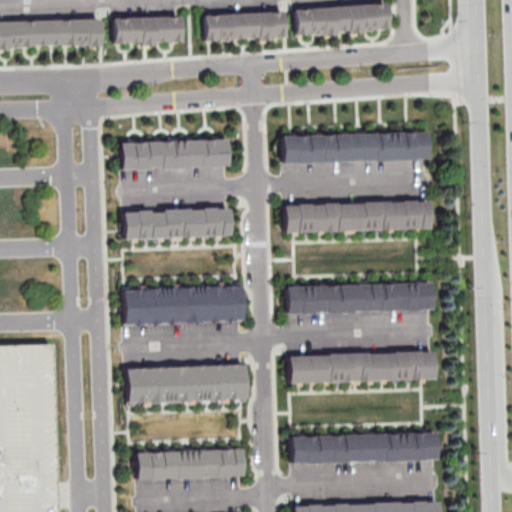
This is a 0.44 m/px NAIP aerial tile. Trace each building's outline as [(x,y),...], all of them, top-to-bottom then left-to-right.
[(290,9),(383,2),(385,28),(292,35),(290,9)] [(198,14),(280,11),(281,37),(200,41),(198,14)] [(109,17),(178,16),(178,42),(110,43),(109,17)] [(0,19),(97,18),(97,44),(0,46),(0,19)] [(277,135),(423,129),(425,157),(278,164),(277,135)] [(116,142),(223,137),(224,165),(117,169),(116,142)] [(279,204),(425,198),(427,226),(280,232),(279,204)] [(118,211),(225,207),(226,235),(119,239),(118,211)] [(283,287),(429,281),(430,309),(284,315),(283,287)] [(119,289),(237,284),(239,319),(120,324),(119,289)] [(0,511),(54,511),(54,495),(49,344),(0,344),(0,511)] [(285,356),(431,349),(432,378),(286,384),(285,356)] [(122,368),(240,363),(242,398),(123,403),(122,368)] [(287,437),(433,431),(434,460),(288,466),(287,437)] [(132,452),(239,448),(240,476),(133,480),(132,452)] [(289,511),(289,506),(435,500),(435,511),(289,511)]
